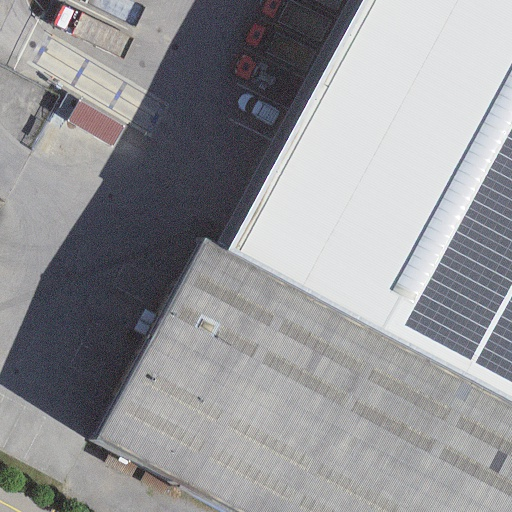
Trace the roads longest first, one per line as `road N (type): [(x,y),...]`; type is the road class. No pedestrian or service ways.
road 1 (unknown): [(178,101),(511,271)]
road 2 (unknown): [(101,239),(38,369),(44,409),(58,434),(165,511)]
road 3 (unknown): [(101,239),(176,159),(178,101)]
road 4 (unknown): [(0,155),(101,239)]
